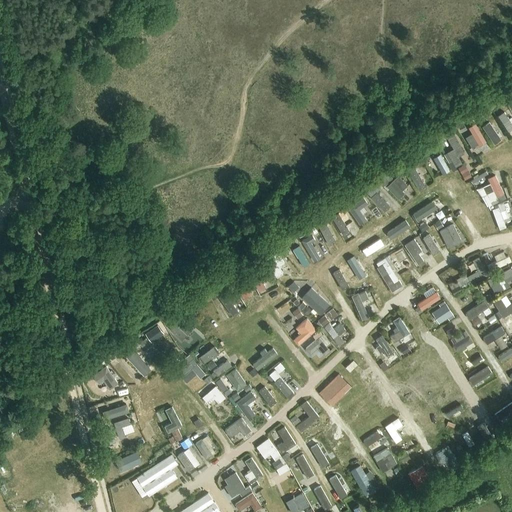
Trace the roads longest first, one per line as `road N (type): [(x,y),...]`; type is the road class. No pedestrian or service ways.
road 1 (track): [(103,511),(32,223)]
road 2 (unknown): [(390,492),(308,386)]
road 3 (track): [(34,198),(27,200),(0,80)]
